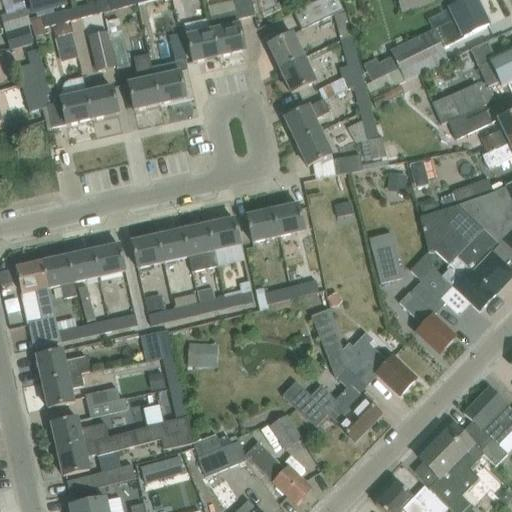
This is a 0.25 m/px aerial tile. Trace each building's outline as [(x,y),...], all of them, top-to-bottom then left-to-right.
[(23,0),(10,0),(14,12),(0,16),(5,33),(31,25),(30,22),(23,0)] [(26,0),(31,16),(67,7),(65,0),(26,0)] [(104,14),(137,5),(135,0),(109,0),(101,2),(104,14)] [(213,31),(219,58),(245,52),(239,25),(238,20),(255,17),(251,0),(233,0),(236,13),(211,19),(214,31),(213,31)] [(333,15),(341,42),(353,39),(346,12),(336,15),(335,15),(344,10),(339,0),(318,0),(293,12),(301,31),(333,15)] [(454,21),(390,52),(394,61),(400,72),(405,82),(447,61),(441,49),(488,26),(475,0),(470,0),(449,10),(454,21)] [(396,0),(401,14),(424,6),(440,0),(396,0)] [(101,2),(68,11),(71,22),(104,14),(101,2)] [(45,29),(71,22),(68,11),(42,18),(45,29)] [(41,20),(30,22),(31,25),(33,33),(44,30),(41,20)] [(106,22),(108,32),(116,68),(129,65),(119,20),(106,22)] [(187,37),(188,44),(193,64),(219,58),(213,31),(187,37)] [(108,32),(88,36),(96,72),(116,68),(108,32)] [(70,33),(55,37),(61,62),(77,58),(70,33)] [(268,47),(280,70),(304,58),(293,35),(268,47)] [(185,61),(179,36),(169,38),(175,63),(185,61)] [(341,42),(332,46),(341,79),(361,69),(353,39),(341,42)] [(502,88),(511,83),(511,49),(494,58),(487,44),(470,52),(487,89),(499,83),(502,88)] [(162,49),(149,52),(152,67),(164,64),(162,49)] [(30,66),(16,70),(21,87),(47,78),(38,50),(26,54),(30,66)] [(133,59),(139,83),(128,86),(134,111),(161,105),(154,80),(148,55),(133,59)] [(280,70),(291,95),(316,83),(304,58),(280,70)] [(377,62),(364,69),(373,86),(400,72),(394,61),(379,68),(377,62)] [(360,113),(371,108),(361,69),(341,79),(318,91),(323,101),(324,103),(324,102),(346,91),(353,89),(360,113)] [(180,74),(154,80),(161,105),(186,100),(180,74)] [(47,78),(21,87),(29,113),(47,108),(50,108),(50,106),(47,97),(52,96),(47,78)] [(50,108),(47,108),(52,130),(66,126),(92,121),(87,95),(83,78),(68,81),(64,84),(62,89),(61,94),(62,100),(60,101),(61,103),(50,106),(50,108)] [(477,84),(432,105),(441,126),(448,123),(463,120),(466,119),(464,115),(486,106),(477,84)] [(386,103),(403,95),(400,87),(372,101),(376,109),(387,104),(386,103)] [(118,115),(113,89),(87,95),(92,121),(118,115)] [(315,121),(329,113),(324,102),(324,103),(323,101),(285,120),(296,143),(320,132),(315,121)] [(362,122),(348,129),(355,143),(379,138),(371,108),(360,113),(362,122)] [(467,121),(466,119),(463,120),(448,123),(456,141),(477,132),(477,131),(492,124),(486,112),(467,121)] [(488,154),(511,142),(511,114),(498,121),(502,130),(481,140),(488,154)] [(332,156),(320,132),(296,143),(307,168),(332,156)] [(362,166),(360,156),(333,161),(335,177),(363,172),(363,171),(389,167),(388,161),(387,161),(383,138),(361,142),(365,161),(382,159),(382,162),(362,166)] [(511,158),(511,142),(488,154),(482,156),(489,170),(511,158)] [(422,164),(410,167),(416,189),(428,185),(422,164)] [(430,182),(448,178),(446,165),(428,169),(430,182)] [(389,176),(388,187),(404,188),(405,177),(389,176)] [(452,195),(457,208),(494,195),(493,193),(489,179),(452,193),(452,195)] [(444,210),(429,216),(420,219),(428,254),(435,252),(450,266),(447,269),(464,284),(456,292),(479,314),(511,279),(511,185),(493,193),(494,195),(457,208),(444,211),(444,210)] [(452,195),(440,199),(444,210),(444,211),(457,208),(452,195)] [(431,200),(418,204),(422,217),(440,212),(437,203),(431,200)] [(350,204),(335,207),(337,218),(352,216),(350,204)] [(305,233),(303,226),(299,206),(272,212),(278,239),(305,233)] [(272,212),(247,218),(253,244),(278,239),(272,212)] [(234,221),(208,226),(214,253),(215,253),(240,247),(234,221)] [(214,253),(208,226),(183,232),(189,259),(192,273),(218,267),(215,253),(214,253)] [(183,232),(158,238),(164,265),(189,259),(183,232)] [(402,279),(391,234),(369,240),(380,285),(402,279)] [(164,265),(158,238),(132,244),(141,284),(165,278),(162,265),(164,265)] [(125,273),(119,247),(93,253),(99,279),(125,273)] [(93,253),(67,258),(73,285),(74,284),(99,279),(93,253)] [(410,272),(422,283),(442,300),(453,289),(432,269),(428,254),(410,272)] [(48,290),(49,290),(60,287),(63,300),(77,297),(74,284),(73,285),(67,258),(42,264),(48,290)] [(42,264),(17,270),(22,295),(20,295),(27,326),(29,326),(42,323),(55,320),(55,316),(49,290),(48,290),(42,264)] [(15,270),(0,273),(0,281),(1,287),(18,283),(15,270)] [(316,282),(289,288),(292,300),(319,293),(316,282)] [(442,300),(422,283),(401,304),(424,326),(416,334),(439,356),(456,339),(433,317),(446,305),(442,300)] [(87,288),(78,290),(86,323),(95,321),(87,288)] [(292,300),(289,288),(264,294),(267,306),(292,300)] [(224,297),(214,300),(212,290),(198,294),(200,303),(199,303),(202,315),(227,309),(224,297)] [(250,291),(224,297),(227,309),(253,303),(250,291)] [(336,294),(327,299),(332,308),(342,303),(336,294)] [(160,297),(145,301),(148,313),(163,309),(160,297)] [(199,303),(174,309),(177,321),(202,315),(199,303)] [(174,309),(148,315),(150,327),(177,321),(174,309)] [(335,380),(346,369),(348,367),(341,345),(338,337),(331,310),(311,317),(335,380)] [(108,321),(111,333),(137,327),(134,315),(108,321)] [(61,344),(87,339),(84,326),(76,328),(74,319),(56,323),(61,344)] [(61,344),(56,323),(55,320),(42,323),(29,326),(35,350),(54,346),(61,344)] [(108,321),(84,326),(87,339),(111,333),(108,321)] [(168,331),(140,337),(146,363),(162,359),(174,357),(168,331)] [(341,345),(348,367),(346,369),(366,388),(377,377),(399,398),(416,380),(393,359),(389,363),(369,345),(372,342),(365,335),(351,351),(350,351),(347,343),(341,345)] [(189,345),(188,368),(201,369),(202,346),(189,345)] [(81,375),(81,374),(90,373),(87,358),(65,362),(63,352),(36,358),(42,384),(81,375)] [(174,357),(162,359),(169,391),(181,388),(174,357)] [(420,360),(411,368),(429,390),(439,383),(420,360)] [(161,374),(147,377),(151,392),(165,389),(161,374)] [(81,375),(42,384),(48,410),(74,404),(71,390),(84,387),(81,375)] [(296,383),(283,397),(316,429),(328,416),(339,427),(339,428),(355,443),(381,417),(350,386),(342,395),(335,401),(321,387),(311,397),(296,383)] [(181,388),(169,391),(176,421),(176,422),(188,419),(181,388)] [(495,468),(507,456),(498,447),(511,432),(511,411),(505,405),(506,405),(489,389),(464,416),(478,429),(469,439),(483,457),(490,463),(495,468)] [(117,390),(108,391),(111,403),(112,403),(119,401),(117,390)] [(119,401),(112,403),(115,415),(126,412),(124,401),(119,401)] [(159,406),(143,411),(147,428),(163,424),(159,406)] [(287,416),(270,427),(286,451),(302,441),(287,416)] [(109,439),(109,438),(105,424),(80,430),(78,419),(51,425),(57,451),(109,439)] [(147,428),(133,432),(137,447),(161,441),(163,451),(194,444),(188,419),(176,422),(176,421),(163,424),(147,428)] [(467,440),(453,427),(420,461),(439,480),(429,490),(451,511),(472,511),(471,511),(478,504),(467,493),(479,480),(470,471),(483,457),(469,439),(467,440)] [(97,457),(137,447),(133,432),(133,431),(109,438),(109,439),(57,451),(63,478),(89,472),(86,458),(97,456),(97,457)] [(197,446),(186,451),(191,462),(197,459),(206,479),(245,462),(234,437),(229,439),(227,435),(198,447),(197,446)] [(259,443),(245,457),(296,506),(311,490),(288,468),(286,470),(259,443)] [(179,458),(140,469),(145,486),(184,475),(179,458)] [(136,479),(132,466),(66,481),(70,496),(136,479)] [(399,511),(402,510),(404,511),(446,511),(447,511),(424,488),(414,499),(397,484),(376,506),(382,511),(399,511)] [(511,498),(505,491),(497,499),(505,507),(511,499),(511,498)] [(68,511),(109,511),(106,499),(68,508),(68,511)] [(237,511),(257,511),(248,502),(237,511)]
